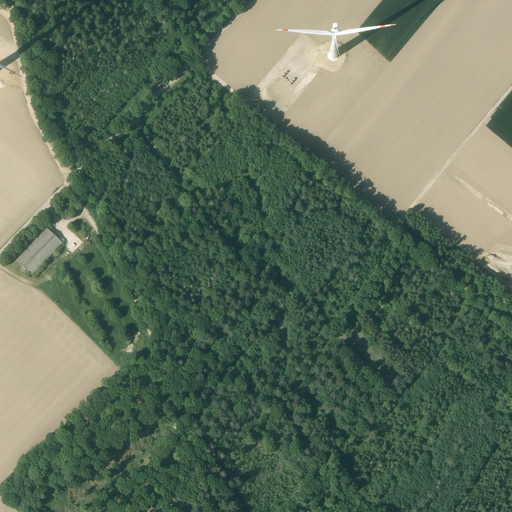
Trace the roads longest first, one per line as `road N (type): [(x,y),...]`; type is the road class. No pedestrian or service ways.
road 1 (track): [(133,117),(281,316),(290,423),(375,511)]
road 2 (track): [(511,327),(194,58)]
road 3 (track): [(67,180),(141,309),(162,368),(184,511)]
road 4 (track): [(67,180),(235,17)]
road 5 (track): [(393,226),(511,86)]
road 6 (track): [(13,16),(31,109),(67,180)]
